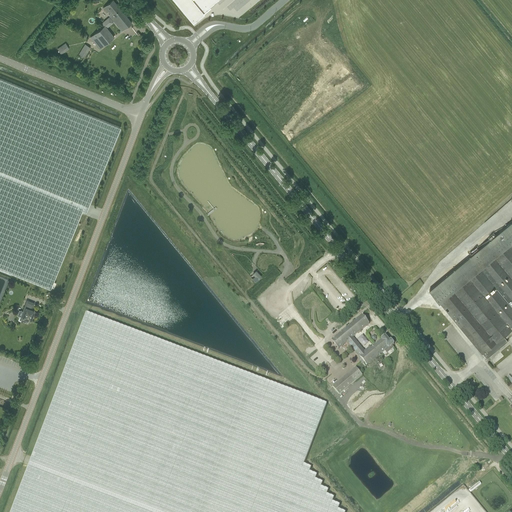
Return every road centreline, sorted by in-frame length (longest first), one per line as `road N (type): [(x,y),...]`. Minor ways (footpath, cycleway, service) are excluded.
road 1 (tertiary): [(511,458),(214,99)]
road 2 (unclassified): [(0,489),(141,116)]
road 3 (unclassified): [(141,116),(0,59)]
